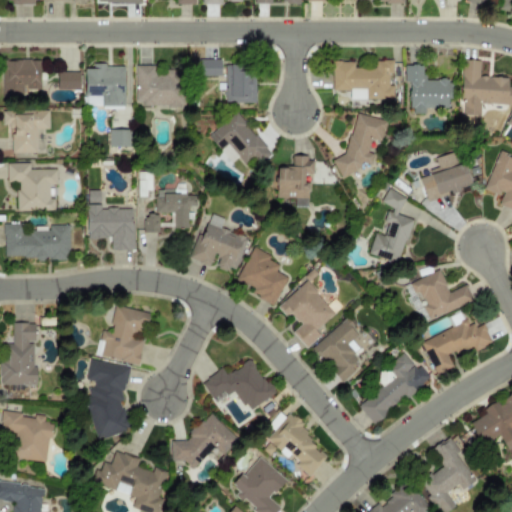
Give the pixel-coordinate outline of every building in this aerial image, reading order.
[(23,90),(39,90),(39,60),(1,61),(1,94),(23,94),(23,90)] [(198,60),(198,77),(220,76),(220,60),(198,60)] [(459,116),(478,116),(479,104),(507,105),(509,78),(478,77),(478,61),(461,60),(459,116)] [(330,62),(331,91),(348,91),(348,100),(392,100),(391,86),(390,86),(390,61),(374,61),(374,69),(352,69),(352,62),(330,62)] [(254,103),(253,64),(223,65),(224,104),(254,103)] [(448,107),(447,80),(422,81),(422,65),(403,65),(403,84),(408,84),(409,113),(435,112),(434,107),(448,107)] [(122,66),(91,66),(91,69),(83,69),(83,97),(99,96),(99,106),(123,106),(122,66)] [(134,106),(183,106),(182,70),(162,70),(162,76),(152,76),(152,66),(134,66),(134,106)] [(56,90),(78,90),(77,72),(55,72),(56,90)] [(47,130),(47,110),(0,111),(0,126),(10,126),(10,154),(35,153),(35,130),(47,130)] [(206,137),(230,163),(236,157),(244,165),(252,158),(258,165),(270,154),(234,112),(206,137)] [(384,121),(354,114),(343,157),(337,155),(333,171),(357,177),(360,163),(369,165),(372,154),(366,153),(369,138),(379,141),(384,121)] [(127,130),(107,131),(108,148),(128,148),(127,130)] [(483,190),(499,196),(496,206),(511,211),(511,172),(511,169),(511,157),(496,152),(483,190)] [(424,201),(448,194),(448,193),(469,187),(462,163),(456,165),(453,153),(433,158),(436,168),(426,170),(428,175),(418,178),(424,201)] [(275,198),(309,198),(310,158),(291,158),(291,167),(275,167),(275,198)] [(15,211),(52,210),(52,199),(47,200),(47,185),(54,184),(54,170),(27,170),(27,163),(4,164),(5,183),(14,183),(15,211)] [(137,187),(149,186),(149,172),(136,173),(137,187)] [(153,213),(168,213),(168,228),(185,228),(185,207),(193,207),(193,195),(182,195),(182,189),(153,189),(153,213)] [(366,254),(396,263),(410,220),(396,215),(402,196),(385,190),(380,204),(388,206),(383,222),(386,223),(382,235),(373,233),(366,254)] [(86,205),(101,205),(101,192),(86,192),(86,205)] [(109,251),(132,251),(130,208),(98,209),(98,204),(84,205),(85,239),(108,238),(109,251)] [(191,261),(211,267),(211,266),(234,273),(244,237),(219,230),(222,219),(204,213),(191,261)] [(157,217),(142,216),(141,233),(156,233),(157,217)] [(2,260),(67,258),(66,225),(47,226),(48,230),(20,231),(20,224),(1,224),(2,260)] [(233,282),(272,303),(286,278),(274,272),(278,263),(251,248),(233,282)] [(471,301),(464,285),(447,292),(437,270),(407,283),(411,294),(416,292),(428,320),(471,301)] [(275,307),(284,317),(288,314),(299,325),(290,332),(304,348),(319,336),(314,330),(333,313),(304,281),(275,307)] [(136,365),(146,313),(113,306),(107,332),(99,331),(93,356),(136,365)] [(310,348),(340,383),(353,372),(348,366),(354,360),(351,356),(365,344),(343,319),(310,348)] [(419,343),(434,376),(451,368),(448,360),(489,341),(480,323),(468,328),(465,321),(419,343)] [(0,385),(35,386),(35,367),(31,366),(31,341),(33,341),(33,324),(11,323),(11,344),(0,344),(0,385)] [(372,425),(417,385),(405,372),(412,365),(401,353),(373,379),(379,386),(356,407),(372,425)] [(199,383),(212,402),(232,390),(246,412),(272,395),(249,359),(224,375),(220,369),(199,383)] [(127,368),(88,360),(84,381),(86,387),(84,393),(91,439),(125,434),(120,403),(127,368)] [(511,394),(466,420),(480,445),(498,436),(506,451),(511,447),(511,394)] [(44,463),(50,418),(0,412),(0,431),(12,433),(9,458),(44,463)] [(308,477),(325,455),(301,437),(307,430),(285,412),(263,440),(286,457),(288,454),(297,461),(293,466),(308,477)] [(168,441),(169,461),(180,461),(192,470),(208,450),(215,450),(221,455),(236,438),(206,414),(187,437),(187,440),(168,441)] [(476,482),(448,438),(429,451),(440,467),(417,482),(437,511),(445,511),(453,507),(445,494),(456,487),(460,492),(476,482)] [(148,511),(154,511),(167,473),(152,468),(150,472),(135,467),(138,460),(113,451),(108,464),(101,462),(98,471),(93,469),(88,483),(133,498),(130,506),(148,511)] [(284,480),(256,457),(231,485),(237,490),(233,495),(253,511),(274,511),(278,508),(268,499),(284,480)] [(0,500),(10,502),(8,511),(38,511),(41,487),(0,483),(0,500)]
